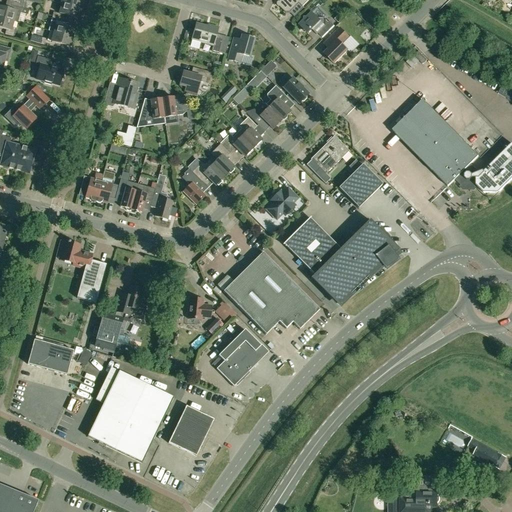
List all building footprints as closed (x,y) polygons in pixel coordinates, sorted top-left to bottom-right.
[(12,6),(22,8),(24,9),(26,5),(26,3),(23,2),(22,0),(7,0),(14,2),(12,6)] [(84,1),(82,0),(63,0),(62,4),(80,9),(81,6),(83,7),(84,1)] [(309,0),(281,0),(280,1),(279,1),(277,3),(277,5),(278,7),(280,7),(285,13),(290,13),(299,3),(302,7),(309,0)] [(79,12),(80,9),(62,4),(58,18),(65,20),(66,16),(77,19),(78,18),(80,18),(81,12),(79,12)] [(28,10),(24,9),(22,8),(12,6),(11,10),(0,6),(0,17),(13,21),(13,22),(18,23),(20,13),(27,15),(28,10)] [(303,20),(299,25),(300,27),(300,30),(304,30),(308,35),(312,31),(317,35),(318,34),(322,38),(334,26),(330,21),(328,23),(324,18),(326,16),(317,7),(312,12),(307,17),(304,17),(303,20)] [(340,15),(335,20),(339,23),(344,18),(340,15)] [(12,28),(13,22),(13,21),(0,17),(0,28),(6,30),(5,34),(13,37),(15,28),(12,28)] [(65,20),(58,18),(52,17),(48,31),(54,32),(72,37),(73,35),(75,35),(77,29),(75,29),(75,27),(63,24),(65,20)] [(199,48),(200,42),(213,46),(211,51),(225,54),(228,42),(215,39),(218,28),(208,25),(208,27),(196,24),(190,45),(190,46),(199,48)] [(324,45),(329,50),(324,54),(334,64),(348,51),(351,54),(360,45),(351,36),(350,38),(340,28),(331,37),(324,45)] [(72,40),(72,37),(54,32),(53,37),(48,36),(47,41),(52,42),(51,42),(70,47),(70,46),(72,47),(73,41),(72,40)] [(31,35),(30,41),(44,45),(46,39),(31,35)] [(234,39),(231,48),(228,60),(240,63),(240,62),(252,65),(254,56),(250,55),(254,39),(242,36),(240,41),(234,39)] [(7,62),(11,50),(0,46),(0,68),(2,69),(4,61),(7,62)] [(427,61),(419,52),(415,56),(423,65),(427,61)] [(414,56),(406,63),(412,69),(419,62),(414,56)] [(44,84),(50,85),(51,83),(59,86),(61,78),(63,79),(64,73),(63,73),(63,71),(49,67),(51,61),(38,57),(36,64),(40,66),(36,79),(44,82),(44,84)] [(271,61),(260,71),(266,77),(276,67),(271,61)] [(196,96),(197,90),(200,82),(208,84),(211,73),(196,69),(194,75),(183,72),(179,85),(186,87),(184,93),(196,96)] [(293,78),(283,88),(299,104),(301,101),(303,101),(306,98),(306,96),(308,94),(293,78)] [(109,93),(105,105),(112,107),(113,104),(125,107),(133,109),(135,102),(138,94),(135,93),(137,84),(119,79),(115,95),(109,93)] [(256,87),(250,82),(247,85),(253,91),(256,87)] [(502,84),(498,94),(511,101),(511,89),(510,89),(502,84)] [(286,97),(278,89),(274,85),(266,93),(266,96),(270,100),(266,105),(269,108),(281,121),(282,120),(284,120),(287,117),(287,115),(290,112),(281,103),(286,97)] [(242,91),(247,96),(251,91),(246,86),(242,91)] [(15,106),(5,116),(16,127),(20,123),(26,129),(36,119),(29,113),(33,109),(31,107),(34,104),(36,106),(40,109),(49,99),(37,87),(27,97),(30,100),(19,110),(19,111),(15,106)] [(223,101),(226,104),(238,92),(234,89),(223,101)] [(161,96),(164,118),(176,116),(182,115),(190,109),(182,99),(176,103),(174,103),(173,98),(169,98),(168,95),(161,96)] [(165,124),(164,118),(161,96),(154,97),(155,100),(150,101),(151,107),(149,107),(143,105),(139,118),(147,120),(153,119),(153,122),(157,125),(165,124)] [(392,131),(448,187),(455,180),(463,189),(467,189),(473,189),(476,186),(484,193),(498,193),(511,179),(511,144),(484,172),(483,171),(469,166),(478,157),(423,101),(392,131)] [(281,121),(269,108),(264,112),(262,112),(259,109),(256,112),(254,110),(245,112),(258,125),(263,120),(273,129),(276,126),(278,126),(281,123),(281,121)] [(237,133),(253,149),(262,140),(252,131),(256,127),(248,118),(239,127),(241,129),(237,133)] [(245,157),(253,149),(237,133),(233,138),(229,135),(220,144),(229,153),(235,148),(245,157)] [(0,165),(14,170),(21,147),(10,144),(11,139),(2,136),(0,142),(0,152),(3,153),(0,165)] [(349,151),(341,143),(334,136),(310,160),(319,169),(314,173),(325,184),(330,179),(326,174),(349,151)] [(135,141),(133,147),(141,150),(143,143),(135,141)] [(111,144),(110,151),(126,155),(128,149),(111,144)] [(229,153),(220,144),(211,154),(213,157),(209,161),(225,177),(234,168),(224,158),(229,153)] [(21,147),(14,170),(29,174),(32,161),(38,163),(42,147),(33,145),(32,150),(21,147)] [(162,166),(163,160),(157,158),(151,157),(150,163),(162,166)] [(215,186),(225,177),(209,161),(204,165),(202,163),(192,172),(198,179),(201,182),(206,177),(215,186)] [(362,164),(338,188),(358,208),(382,185),(362,164)] [(198,179),(192,172),(189,169),(184,174),(184,175),(182,178),(189,185),(183,192),(196,205),(205,196),(193,184),(198,179)] [(115,199),(117,192),(119,186),(112,184),(113,181),(112,181),(114,174),(115,174),(104,171),(103,176),(95,202),(100,203),(102,202),(107,203),(108,199),(110,198),(115,199)] [(95,202),(103,176),(96,174),(94,180),(90,179),(91,178),(84,177),(80,190),(86,191),(87,193),(85,197),(90,199),(91,201),(95,202)] [(137,185),(127,183),(127,182),(120,180),(119,186),(117,192),(124,194),(120,207),(125,208),(126,211),(130,212),(137,185)] [(156,184),(155,189),(153,198),(159,200),(155,216),(168,220),(173,202),(166,200),(167,195),(161,193),(163,186),(156,184)] [(155,189),(148,187),(144,186),(143,187),(137,185),(130,212),(134,213),(137,212),(141,213),(145,200),(152,201),(153,198),(155,189)] [(293,204),(298,199),(288,188),(283,193),(280,191),(274,198),(276,200),(266,210),(276,220),(283,214),(285,216),(295,206),(293,204)] [(370,220),(369,220),(347,242),(340,236),(333,243),(310,219),(309,218),(283,244),(284,245),(296,257),(314,275),(310,279),(311,280),(312,278),(320,287),(333,304),(335,302),(338,305),(349,294),(385,267),(386,268),(396,261),(394,259),(401,254),(381,227),(377,230),(368,222),(370,220)] [(0,251),(1,251),(8,226),(0,224),(0,251)] [(64,242),(59,259),(77,264),(79,258),(81,258),(82,254),(78,253),(80,246),(70,243),(70,242),(68,242),(68,243),(64,242)] [(263,252),(223,292),(266,335),(279,322),(286,329),(292,323),(299,330),(320,310),(263,252)] [(84,269),(76,298),(96,304),(107,265),(88,260),(89,256),(82,254),(81,258),(79,258),(77,264),(77,267),(84,269)] [(100,325),(95,346),(104,349),(103,351),(113,353),(115,348),(119,349),(121,344),(128,346),(130,337),(123,335),(124,330),(120,329),(122,320),(123,318),(122,318),(123,314),(129,315),(131,308),(136,310),(134,317),(140,318),(142,309),(140,309),(143,300),(141,299),(144,290),(138,289),(137,287),(134,286),(132,287),(130,287),(126,301),(120,299),(116,312),(115,316),(104,313),(103,314),(98,313),(95,323),(100,325)] [(190,299),(188,319),(201,320),(202,317),(210,318),(211,306),(203,305),(203,300),(190,299)] [(216,312),(223,320),(224,321),(225,321),(226,320),(230,316),(233,318),(234,319),(237,315),(238,315),(237,314),(227,304),(224,302),(222,304),(221,305),(222,306),(222,307),(221,307),(216,312)] [(162,306),(160,316),(162,316),(167,318),(170,307),(165,306),(162,306)] [(222,325),(217,319),(213,323),(219,328),(222,325)] [(224,362),(216,369),(234,387),(262,359),(261,358),(255,352),(261,346),(245,330),(218,356),(224,362)] [(27,364),(67,375),(73,351),(34,340),(27,364)] [(174,398),(119,371),(87,437),(142,463),(174,398)] [(186,406),(168,443),(196,457),(214,420),(186,406)] [(469,445),(477,449),(475,452),(483,457),(482,459),(493,465),(492,466),(499,469),(505,458),(472,440),(469,445)] [(33,511),(38,501),(0,485),(0,511),(33,511)] [(437,492),(431,492),(432,486),(417,485),(417,499),(400,499),(400,511),(429,511),(430,507),(437,507),(437,504),(439,502),(440,501),(440,499),(439,497),(437,495),(437,492)]
